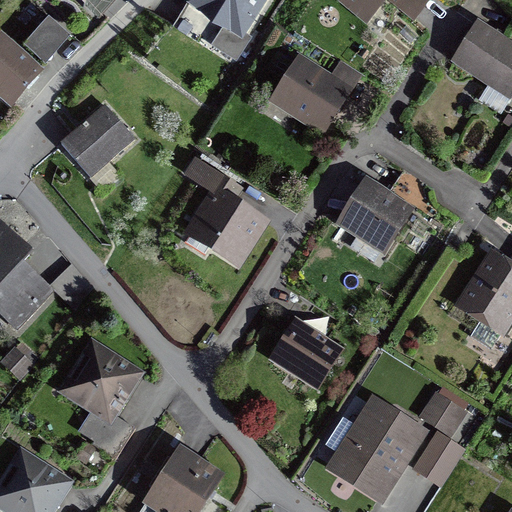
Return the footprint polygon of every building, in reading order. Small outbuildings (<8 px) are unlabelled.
[(89,0),(99,10),(108,0),(89,0)] [(196,0),(178,30),(206,48),(223,22),(241,33),(261,0),(196,0)] [(408,0),(419,9),(426,0),(347,0),(368,17),(382,0),(393,0),(396,2),(397,0),(408,0)] [(49,17),(24,45),(45,63),(69,34),(49,17)] [(510,97),(511,93),(511,46),(478,25),(454,62),(510,97)] [(1,39),(0,40),(0,93),(11,103),(38,71),(1,39)] [(345,93),(301,65),(279,99),(323,127),(345,93)] [(61,144),(91,178),(134,139),(105,106),(61,144)] [(231,202),(240,188),(199,162),(190,177),(217,194),(186,243),(204,255),(210,245),(237,262),(262,222),(231,202)] [(423,192),(399,177),(391,189),(415,205),(423,192)] [(343,223),(383,249),(407,211),(367,185),(343,223)] [(23,247),(0,224),(0,311),(15,326),(49,290),(13,257),(23,247)] [(490,238),(511,248),(511,232),(497,225),(490,238)] [(49,272),(68,298),(91,281),(72,255),(49,272)] [(460,306),(481,320),(471,337),(491,350),(511,317),(511,268),(492,255),(460,306)] [(275,360),(315,386),(338,349),(298,324),(275,360)] [(112,414),(131,385),(121,379),(128,369),(93,346),(65,391),(109,419),(92,445),(116,460),(136,429),(112,414)] [(424,417),(450,433),(464,412),(438,395),(424,417)] [(334,467),(380,496),(420,433),(374,404),(334,467)] [(463,451),(437,434),(417,466),(443,482),(463,451)] [(196,511),(219,477),(180,453),(149,501),(159,508),(156,511),(196,511)] [(0,500),(15,510),(15,511),(47,511),(64,482),(22,456),(0,490),(0,500)]
